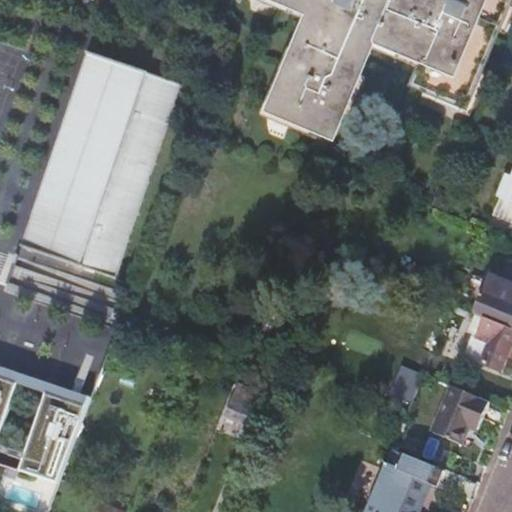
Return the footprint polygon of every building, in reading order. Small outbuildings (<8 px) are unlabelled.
[(82,0),(87,8),(109,13),(125,18),(114,0),(82,0)] [(511,0),(302,0),(298,11),(314,17),(311,29),(304,26),(268,112),(333,139),(366,60),(359,57),(369,40),(423,62),(413,86),(466,108),(511,0)] [(271,0),(292,8),(295,0),(271,0)] [(151,73),(93,54),(72,111),(26,247),(117,277),(182,85),(150,74),(151,73)] [(511,177),(508,175),(495,206),(489,218),(511,227),(511,177)] [(484,216),(489,218),(495,206),(489,204),(484,216)] [(511,275),(500,270),(496,279),(511,285),(511,275)] [(492,277),(477,314),(487,318),(511,328),(511,285),(496,279),(492,277)] [(463,317),(450,312),(439,337),(452,342),(463,317)] [(501,372),(511,345),(511,328),(487,318),(481,331),(479,330),(473,335),(463,356),(501,372)] [(218,339),(212,354),(252,370),(257,355),(218,339)] [(414,399),(425,371),(405,364),(395,392),(414,399)] [(92,400),(0,368),(0,446),(20,385),(50,394),(23,473),(61,484),(92,400)] [(250,412),(259,388),(240,381),(231,405),(250,412)] [(489,403),(453,387),(434,434),(462,445),(469,426),(478,430),(489,403)] [(229,408),(226,430),(245,432),(248,411),(229,408)] [(365,511),(395,511),(410,477),(419,480),(417,484),(452,495),(459,478),(444,471),(407,455),(406,455),(400,469),(386,463),(373,496),(365,511)]
